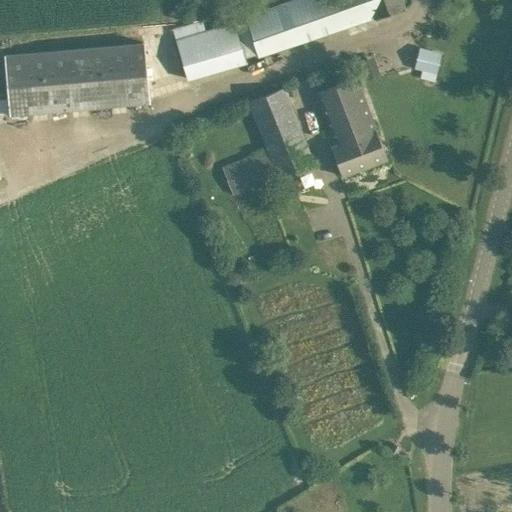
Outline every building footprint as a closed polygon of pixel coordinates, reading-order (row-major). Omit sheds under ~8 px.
[(245,57),(257,54),(258,58),(374,16),(374,18),(404,7),(401,0),(295,0),(246,18),(247,21),(234,25),(233,22),(205,31),(202,20),(172,29),(176,41),(174,42),(187,80),(246,61),(245,57)] [(145,41),(4,53),(10,114),(150,102),(145,41)] [(419,47),(415,62),(414,67),(437,73),(442,53),(419,47)] [(315,93),(328,125),(330,130),(326,132),(342,175),(387,158),(356,78),(315,93)] [(313,162),(292,109),(283,87),(249,100),(268,147),(222,166),(233,194),(313,162)] [(401,446),(396,443),(394,442),(390,450),(396,454),(401,446)]
